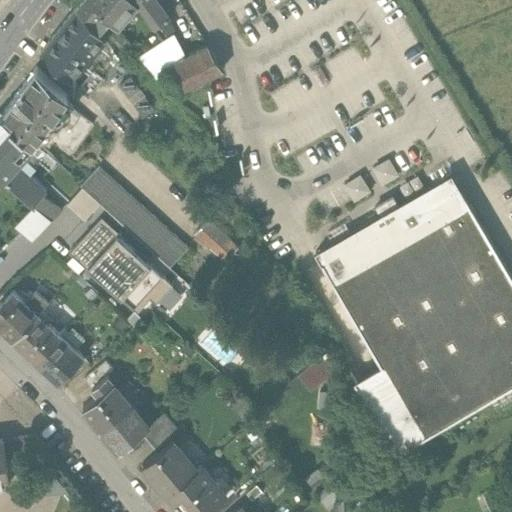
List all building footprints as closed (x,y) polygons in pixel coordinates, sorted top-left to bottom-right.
[(81,0),(75,7),(98,30),(111,17),(100,7),(105,0),(81,0)] [(116,25),(137,2),(135,0),(105,0),(100,7),(111,17),(116,25)] [(169,17),(157,0),(135,0),(137,2),(154,27),(169,17)] [(71,81),(105,38),(98,30),(75,7),(41,51),(71,81)] [(186,56),(174,32),(169,17),(154,27),(162,38),(139,53),(157,75),(163,70),(163,69),(186,56)] [(126,45),(129,48),(133,45),(120,30),(115,35),(124,47),(126,45)] [(208,44),(186,56),(163,69),(163,70),(177,92),(179,91),(183,98),(188,95),(184,88),(222,68),(208,44)] [(36,66),(19,89),(50,118),(64,100),(68,95),(36,66)] [(104,77),(95,69),(79,88),(88,97),(104,77)] [(153,107),(131,75),(119,83),(141,115),(153,107)] [(37,136),(50,118),(19,89),(3,111),(34,140),(37,136)] [(93,121),(64,100),(50,118),(37,136),(49,145),(53,140),(70,152),(93,121)] [(0,171),(7,177),(34,201),(44,190),(46,188),(28,171),(23,166),(25,164),(18,158),(34,140),(3,111),(0,114),(0,171)] [(56,160),(34,140),(18,158),(25,164),(23,166),(28,171),(39,159),(48,168),(56,160)] [(98,164),(81,183),(170,264),(187,245),(98,164)] [(354,380),(396,452),(511,383),(511,274),(452,171),(398,202),(393,195),(374,206),(379,213),(315,251),(381,365),(354,380)] [(63,207),(44,190),(34,201),(34,202),(51,218),(63,207)] [(32,240),(51,218),(34,202),(15,223),(32,240)] [(172,283),(101,217),(71,249),(137,309),(150,296),(155,301),(172,283)] [(209,218),(196,230),(226,259),(238,247),(209,218)] [(0,303),(0,325),(13,337),(50,298),(37,286),(26,298),(15,288),(0,303)] [(13,337),(35,359),(61,332),(49,320),(63,306),(52,295),(50,298),(13,337)] [(128,323),(121,316),(113,324),(121,331),(128,323)] [(84,354),(61,332),(35,359),(58,381),(84,354)] [(83,377),(98,394),(113,382),(106,374),(113,368),(105,359),(83,377)] [(149,424),(113,382),(98,394),(82,408),(119,451),(140,433),(150,425),(149,424)] [(140,433),(156,452),(172,438),(173,440),(181,434),(163,412),(149,424),(150,425),(140,433)] [(23,438),(0,440),(0,484),(8,483),(5,455),(25,453),(23,438)] [(142,464),(166,492),(196,466),(173,440),(172,438),(156,452),(142,464)] [(201,462),(196,466),(166,492),(183,511),(198,511),(208,504),(225,490),(224,489),(201,462)] [(63,488),(54,477),(53,468),(33,470),(34,480),(23,482),(24,492),(63,488)] [(208,504),(215,511),(217,511),(238,495),(229,485),(224,489),(225,490),(208,504)]
